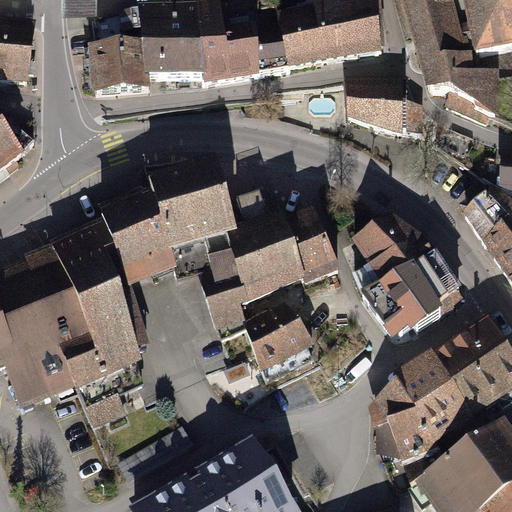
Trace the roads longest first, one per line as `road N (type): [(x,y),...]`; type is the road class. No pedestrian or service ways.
road 1 (secondary): [(78,167),(172,136),(328,160),(394,195),(450,241),(494,296)]
road 2 (residential): [(494,296),(357,402),(258,430),(108,511)]
road 3 (residential): [(507,147),(428,107),(401,67),(388,0)]
road 4 (tertiary): [(55,0),(61,119),(78,167)]
